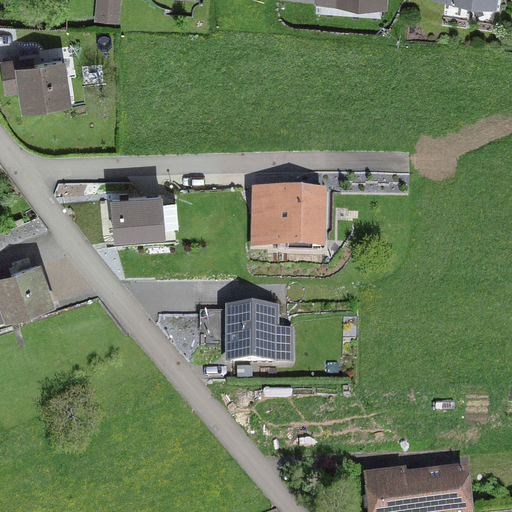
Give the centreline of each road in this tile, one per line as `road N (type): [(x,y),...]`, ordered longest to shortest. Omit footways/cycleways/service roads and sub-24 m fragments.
road 1 (residential): [(22,175),(294,511)]
road 2 (residential): [(22,175),(399,162)]
